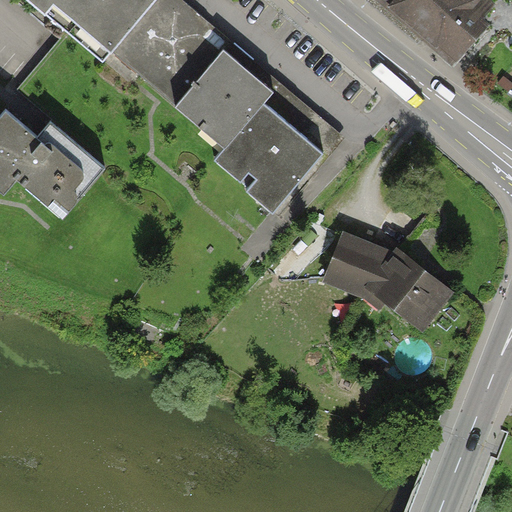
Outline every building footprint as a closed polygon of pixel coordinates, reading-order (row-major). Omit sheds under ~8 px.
[(157,0),(28,0),(104,63),(113,53),(157,0)] [(113,53),(176,105),(220,53),(157,0),(113,53)] [(378,0),(458,67),(492,26),(473,11),(482,0),(378,0)] [(214,157),(276,209),(333,141),(223,49),(220,53),(176,105),(224,146),(214,157)] [(64,217),(107,166),(51,120),(38,135),(7,108),(0,116),(0,186),(5,191),(17,177),(64,217)] [(428,338),(460,299),(400,250),(341,233),(325,286),(388,305),(428,338)]
